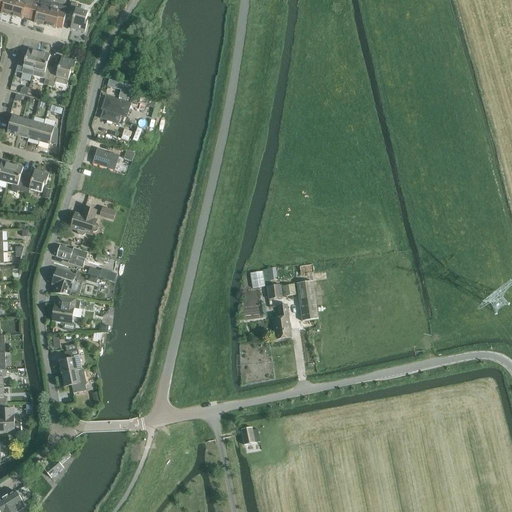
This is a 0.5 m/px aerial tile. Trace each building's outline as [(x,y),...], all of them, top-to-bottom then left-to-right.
[(0,0),(0,4),(4,6),(2,13),(12,17),(17,0),(0,0)] [(31,13),(35,1),(34,0),(17,0),(12,17),(23,20),(25,12),(31,13)] [(43,0),(34,0),(35,1),(31,13),(37,15),(35,23),(45,26),(52,3),(43,0)] [(52,3),(45,26),(56,29),(58,21),(64,23),(69,7),(52,3)] [(85,33),(88,22),(86,21),(89,13),(77,10),(78,5),(72,3),(69,15),(74,17),(71,29),(85,33)] [(33,76),(40,52),(29,49),(26,61),(20,59),(17,71),(33,76)] [(50,80),(53,68),(47,67),(51,55),(40,52),(33,76),(39,78),(41,72),(45,73),(43,79),(50,80)] [(53,68),(50,80),(48,86),(54,88),(56,83),(68,86),(71,73),(73,73),(76,62),(62,58),(59,70),(53,68)] [(147,67),(114,58),(110,70),(143,79),(147,67)] [(109,80),(107,87),(121,91),(119,98),(127,100),(128,99),(131,87),(109,80)] [(132,95),(130,103),(137,105),(139,97),(132,95)] [(104,109),(100,119),(118,125),(121,115),(122,116),(127,117),(131,104),(107,97),(103,109),(104,109)] [(139,98),(138,104),(148,105),(155,107),(151,118),(156,119),(161,103),(149,99),(139,98)] [(19,136),(23,119),(13,116),(8,133),(19,136)] [(29,139),(34,122),(23,119),(19,136),(29,139)] [(34,122),(29,139),(39,142),(44,125),(34,122)] [(44,125),(39,142),(50,145),(51,143),(53,135),(55,128),(44,125)] [(97,150),(93,164),(115,171),(120,157),(120,156),(98,149),(97,150)] [(127,151),(124,159),(132,162),(135,154),(127,151)] [(0,181),(8,184),(13,164),(2,161),(0,169),(0,181)] [(13,164),(8,184),(12,185),(11,187),(12,189),(13,191),(14,192),(16,193),(17,191),(23,193),(26,181),(21,179),(24,167),(13,164)] [(26,181),(23,193),(29,195),(30,190),(42,193),(44,185),(46,185),(50,174),(35,170),(32,182),(26,181)] [(94,220),(97,212),(85,208),(83,216),(76,214),(72,229),(78,231),(78,232),(79,235),(83,236),(85,235),(86,233),(92,235),(94,232),(97,231),(99,227),(96,224),(97,221),(94,220)] [(102,208),(100,216),(114,221),(116,212),(102,208)] [(74,250),(61,246),(57,257),(69,261),(69,263),(84,268),(88,253),(74,248),(74,250)] [(89,274),(99,277),(100,277),(101,271),(91,268),(89,274)] [(271,282),(278,281),(276,268),(270,269),(264,270),(266,287),(267,287),(272,286),(271,282)] [(55,286),(52,294),(69,296),(71,291),(72,291),(72,290),(75,291),(77,289),(79,284),(78,282),(75,281),(77,276),(58,270),(53,285),(55,286)] [(257,288),(266,286),(264,271),(255,273),(257,288)] [(97,283),(99,277),(89,274),(87,281),(97,283)] [(303,322),(319,319),(314,281),(297,284),(303,322)] [(285,297),(297,295),(296,284),(283,286),(285,297)] [(269,300),(283,298),(282,285),(272,286),(267,287),(269,300)] [(80,310),(81,301),(67,299),(58,297),(57,305),(55,305),(53,321),(65,323),(64,328),(66,331),(73,332),(75,330),(76,327),(74,324),(72,324),(75,309),(80,310)] [(276,340),(292,338),(288,305),(279,306),(281,318),(273,319),(276,340)] [(61,367),(59,369),(60,373),(63,375),(78,372),(83,370),(80,356),(79,350),(78,350),(77,345),(67,347),(68,352),(65,353),(67,361),(61,362),(61,367)] [(78,372),(63,375),(66,387),(73,386),(74,394),(87,391),(86,386),(87,386),(84,370),(83,370),(78,372)] [(0,433),(15,433),(15,432),(21,432),(21,424),(15,425),(15,416),(14,416),(13,409),(0,409),(0,433)] [(253,429),(253,428),(242,430),(245,446),(256,443),(261,442),(259,428),(253,429)] [(74,458),(66,448),(42,467),(48,473),(59,465),(61,468),(74,458)] [(8,495),(0,499),(0,511),(18,511),(25,508),(14,491),(8,495)]
